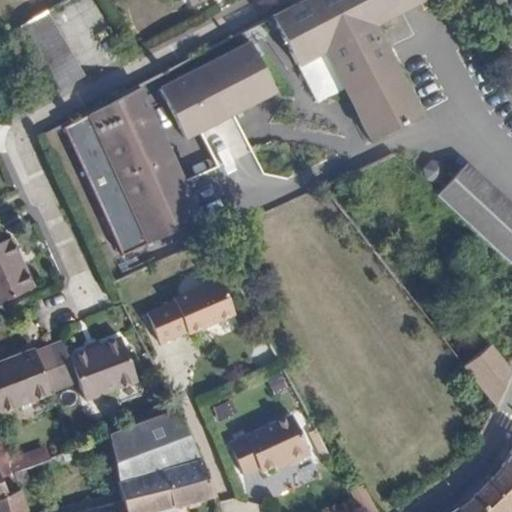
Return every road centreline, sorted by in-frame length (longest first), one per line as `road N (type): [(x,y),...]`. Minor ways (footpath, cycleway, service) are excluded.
road 1 (residential): [(261,0),(8,136)]
road 2 (residential): [(8,136),(92,298),(46,317)]
road 3 (residential): [(421,511),(475,468),(511,402)]
